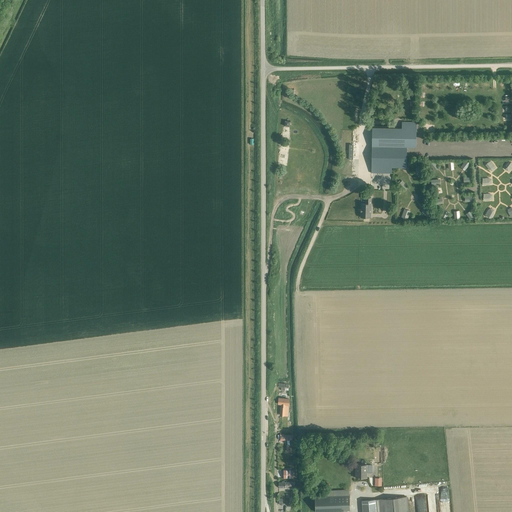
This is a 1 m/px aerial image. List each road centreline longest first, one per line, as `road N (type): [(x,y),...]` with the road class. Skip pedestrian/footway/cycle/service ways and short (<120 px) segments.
road 1 (tertiary): [(263,511),(262,69)]
road 2 (unclassified): [(511,65),(262,69)]
